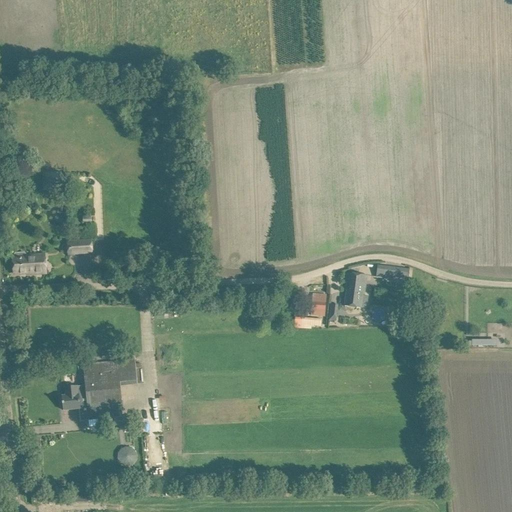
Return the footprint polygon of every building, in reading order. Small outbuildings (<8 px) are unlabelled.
[(43,172),(43,191),(61,191),(62,173),(43,172)] [(67,242),(68,244),(68,254),(92,253),(91,241),(67,242)] [(14,254),(14,258),(12,258),(14,274),(46,272),(45,256),(26,258),(26,253),(25,252),(15,252),(14,254)] [(378,265),(376,278),(400,281),(401,274),(409,275),(409,269),(378,265)] [(346,292),(344,306),(354,307),(360,308),(367,309),(368,297),(364,296),(366,276),(357,274),(347,273),(345,292),(346,292)] [(313,298),(313,308),(313,309),(314,309),(314,315),(320,315),(324,315),(325,309),(325,294),(320,294),(320,298),(313,298)] [(337,320),(339,304),(332,304),(330,319),(337,320)] [(93,363),(83,365),(85,386),(87,408),(119,405),(122,404),(120,386),(138,384),(135,359),(93,363)] [(65,396),(62,396),(63,410),(79,409),(80,421),(88,420),(108,418),(120,417),(119,405),(87,408),(85,386),(78,387),(77,386),(65,387),(65,396)] [(135,456),(135,452),(133,449),(131,448),(129,447),(125,446),(122,447),(119,449),(118,451),(117,453),(117,456),(117,459),(118,461),(119,462),(122,464),(124,465),(126,465),(129,465),(131,464),(133,463),(135,460),(135,456)]
